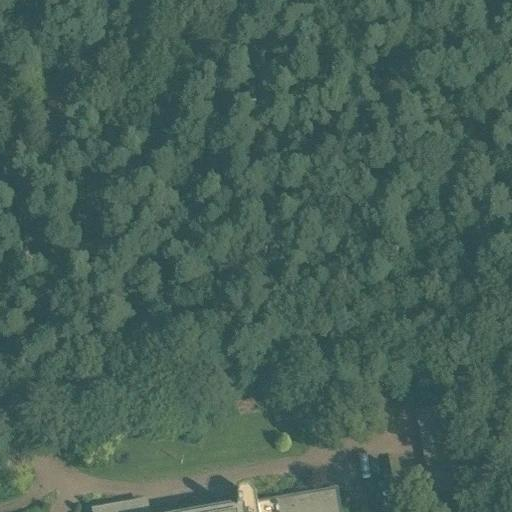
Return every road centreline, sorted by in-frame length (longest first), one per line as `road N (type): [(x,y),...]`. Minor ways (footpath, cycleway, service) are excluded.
road 1 (unclassified): [(0,420),(511,329)]
road 2 (track): [(239,0),(139,77),(0,141)]
